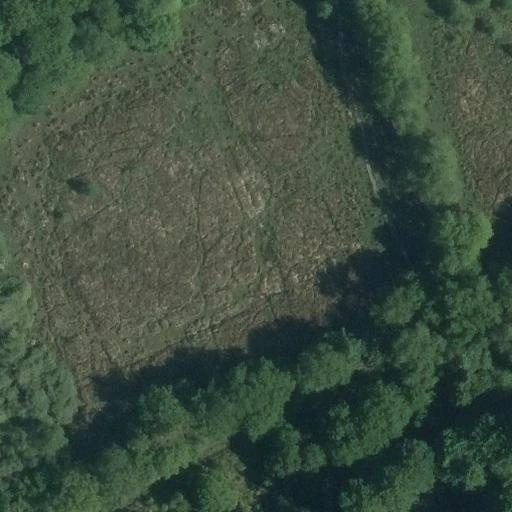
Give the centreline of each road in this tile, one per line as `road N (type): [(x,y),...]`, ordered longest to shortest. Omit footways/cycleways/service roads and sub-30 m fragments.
road 1 (track): [(93,511),(319,391)]
road 2 (track): [(319,391),(333,465),(331,511)]
